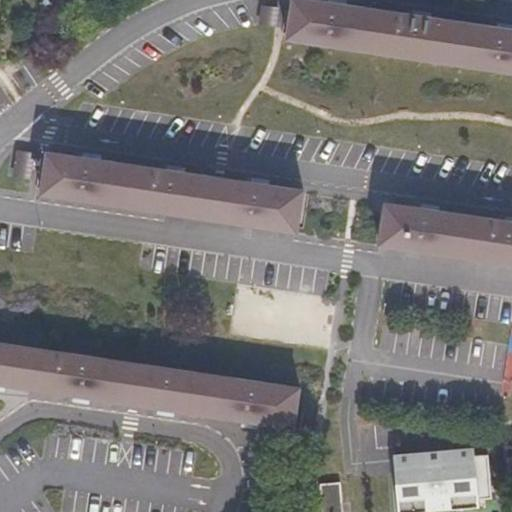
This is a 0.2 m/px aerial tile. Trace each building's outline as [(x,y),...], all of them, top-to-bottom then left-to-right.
[(320,1),(314,0),(292,0),(286,37),(511,70),(511,30),(499,29),(406,14),(320,1)] [(79,157),(41,151),(35,192),(295,230),(301,190),(262,184),(171,171),(79,157)] [(11,154),(8,175),(30,178),(32,156),(11,154)] [(511,221),(419,208),(382,202),(376,242),(511,263),(511,221)] [(300,379),(0,335),(0,378),(81,391),(166,404),(251,416),(291,421),(300,379)] [(393,463),(397,511),(440,508),(477,505),(476,496),(489,495),(486,451),(474,452),(472,445),(392,450),(393,463)] [(342,511),(340,480),(318,482),(321,511),(342,511)]
